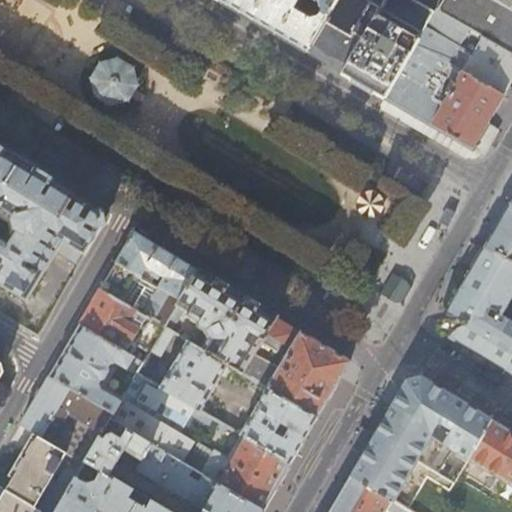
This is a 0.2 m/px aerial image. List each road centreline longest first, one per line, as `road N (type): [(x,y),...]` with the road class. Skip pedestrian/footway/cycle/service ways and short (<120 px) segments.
road 1 (residential): [(486,186),(176,0)]
road 2 (residential): [(129,209),(382,365)]
road 3 (residential): [(486,186),(398,338)]
road 4 (residential): [(129,209),(39,358)]
road 5 (residential): [(382,365),(297,511)]
road 6 (residential): [(0,131),(129,209)]
road 7 (residential): [(511,405),(398,338)]
